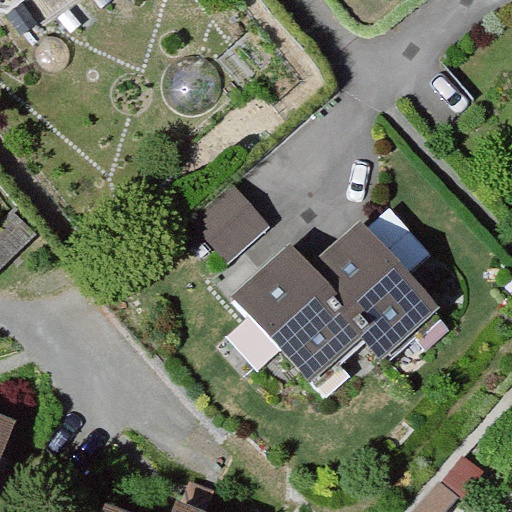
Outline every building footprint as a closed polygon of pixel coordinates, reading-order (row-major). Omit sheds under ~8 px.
[(189,232),(225,274),(268,237),(233,196),(189,232)] [(25,212),(0,237),(0,286),(50,236),(25,212)] [(223,311),(319,408),(376,352),(396,372),(443,326),(359,242),(320,277),(292,249),(223,311)] [(0,431),(0,509),(26,441),(0,431)] [(459,467),(422,511),(460,511),(482,486),(459,467)]
